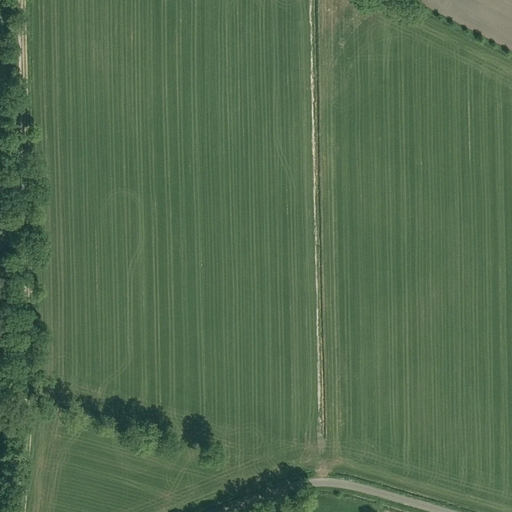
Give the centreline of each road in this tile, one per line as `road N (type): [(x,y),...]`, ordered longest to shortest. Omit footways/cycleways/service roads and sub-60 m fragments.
road 1 (track): [(23,0),(31,381),(23,511)]
road 2 (unclassified): [(224,511),(322,482),(442,511)]
